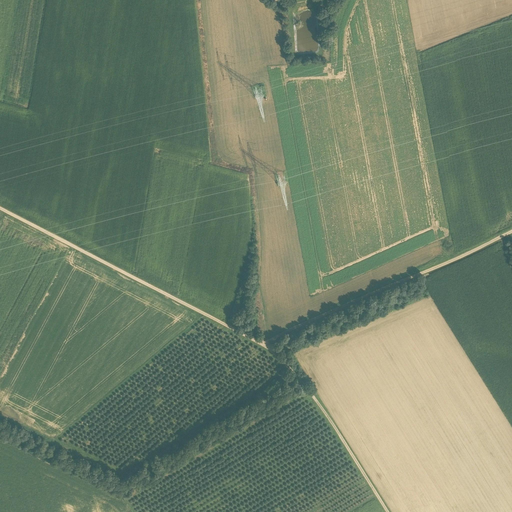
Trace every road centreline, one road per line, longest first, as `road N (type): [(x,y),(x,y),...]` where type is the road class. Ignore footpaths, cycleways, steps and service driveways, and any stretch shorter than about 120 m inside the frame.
road 1 (track): [(267,344),(0,207)]
road 2 (track): [(267,344),(511,231)]
road 3 (track): [(387,511),(342,437),(267,344)]
